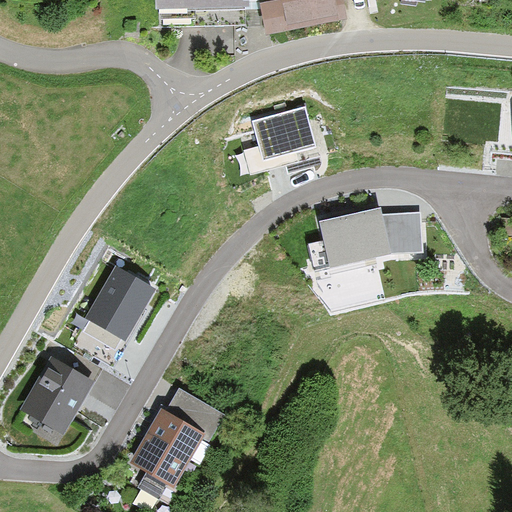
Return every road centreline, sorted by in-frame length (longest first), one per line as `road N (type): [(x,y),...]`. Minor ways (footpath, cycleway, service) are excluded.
road 1 (residential): [(0,465),(70,474),(95,457),(211,269),(253,227),(312,194),(364,178),(458,183)]
road 2 (tertiary): [(511,45),(398,39),(318,47),(261,63),(186,105)]
road 3 (tertiary): [(186,105),(101,192),(0,356)]
road 4 (residential): [(0,46),(67,60),(119,52),(140,59),(186,105)]
road 5 (residential): [(458,183),(457,210),(469,238),(494,278),(511,287)]
